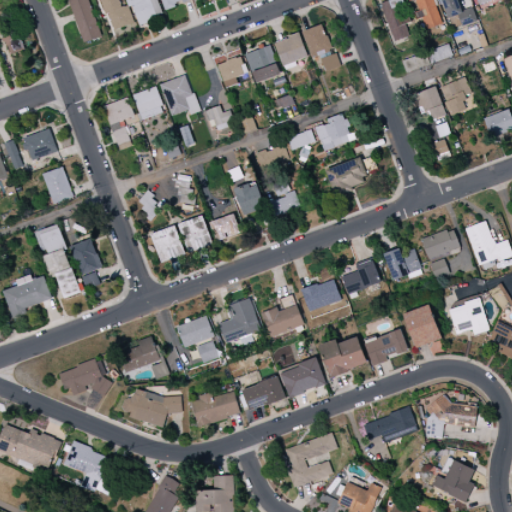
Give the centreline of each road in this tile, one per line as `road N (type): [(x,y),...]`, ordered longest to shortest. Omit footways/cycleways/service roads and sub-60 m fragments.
road 1 (residential): [(511,169),(0,357)]
road 2 (residential): [(281,511),(260,486),(244,442),(441,370),(466,372),(499,395),(510,422),(501,470),(505,511)]
road 3 (residential): [(36,0),(150,305)]
road 4 (residential): [(0,109),(298,0)]
road 5 (residential): [(0,383),(160,453),(200,455),(244,442)]
road 6 (residential): [(349,0),(423,201)]
road 7 (residential): [(382,92),(511,43)]
